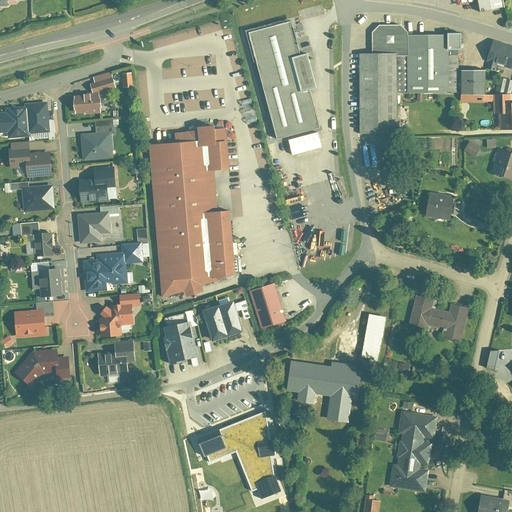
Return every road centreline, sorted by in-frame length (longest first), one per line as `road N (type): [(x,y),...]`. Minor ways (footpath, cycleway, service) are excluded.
road 1 (residential): [(367,248),(337,294),(296,334),(208,379),(165,391)]
road 2 (residential): [(350,6),(346,101),(367,248)]
road 3 (residential): [(59,82),(76,324)]
road 4 (residential): [(350,6),(438,16),(511,39)]
road 5 (residential): [(367,248),(499,288)]
road 6 (residential): [(488,391),(470,421),(452,511)]
